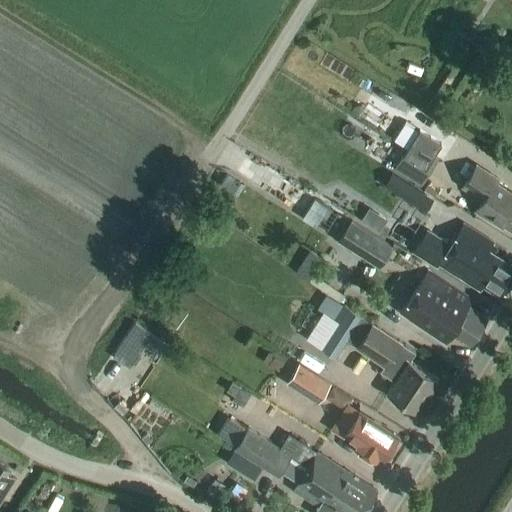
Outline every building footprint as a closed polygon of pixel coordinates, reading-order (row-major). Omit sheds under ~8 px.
[(421,127),(405,153),(429,168),(444,141),(421,127)] [(420,182),(429,168),(405,153),(396,168),(420,182)] [(511,229),(511,193),(495,182),(497,179),(476,165),(462,187),(482,200),(475,211),(501,227),(503,224),(511,229)] [(392,174),(385,186),(427,213),(435,201),(392,174)] [(379,266),(391,247),(349,220),(336,239),(379,266)] [(427,232),(413,254),(435,268),(438,264),(480,290),(483,285),(501,296),(511,279),(511,266),(488,251),(493,243),(463,224),(449,246),(427,232)] [(309,280),(317,269),(305,261),(297,272),(309,280)] [(487,320),(467,307),(471,301),(427,272),(400,313),(443,342),(450,332),(470,345),(487,320)] [(368,315),(381,284),(370,279),(357,311),(368,315)] [(334,320),(344,305),(327,294),(318,309),(324,313),(334,320)] [(347,339),(361,317),(344,305),(334,320),(339,323),(334,330),(347,339)] [(147,343),(153,334),(135,322),(113,356),(131,368),(147,343)] [(417,413),(438,380),(403,357),(409,348),(370,322),(355,345),(385,365),(381,372),(395,381),(387,393),(417,413)] [(171,345),(153,334),(147,343),(155,348),(164,354),(171,345)] [(331,348),(324,360),(361,383),(368,371),(331,348)] [(277,370),(286,356),(275,350),(267,364),(277,370)] [(316,401),(328,381),(298,361),(285,381),(316,401)] [(240,388),(232,401),(242,408),(250,394),(240,388)] [(371,420),(359,412),(349,405),(333,429),(355,444),(354,446),(367,455),(370,450),(384,459),(391,448),(393,450),(398,441),(396,440),(398,436),(371,419),(371,420)] [(236,445),(247,427),(228,416),(218,433),(236,445)] [(194,442),(203,425),(189,417),(179,434),(194,442)] [(236,445),(233,449),(277,476),(290,454),(281,449),(247,427),(236,445)] [(310,462),(317,452),(289,435),(281,449),(290,454),(308,465),(310,462)] [(336,505),(347,511),(363,511),(377,491),(317,452),(310,462),(319,468),(315,475),(335,488),(331,494),(339,499),(336,505)] [(0,501),(15,478),(5,472),(8,467),(0,461),(0,501)] [(347,511),(336,505),(339,499),(331,494),(335,488),(315,475),(319,468),(310,462),(308,465),(293,490),(318,506),(314,511),(347,511)] [(215,478),(207,492),(216,498),(225,485),(215,478)]
